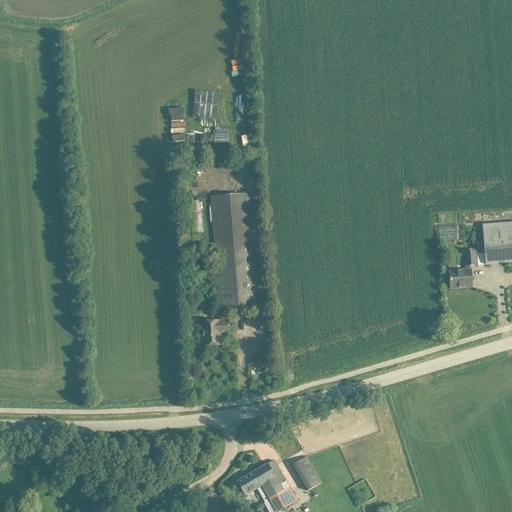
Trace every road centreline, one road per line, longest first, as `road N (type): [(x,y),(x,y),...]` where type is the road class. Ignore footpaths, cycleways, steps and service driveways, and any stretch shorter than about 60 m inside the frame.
road 1 (tertiary): [(511,342),(232,414)]
road 2 (tertiary): [(0,425),(137,425),(232,414)]
road 3 (unclassified): [(153,511),(227,464),(232,414)]
